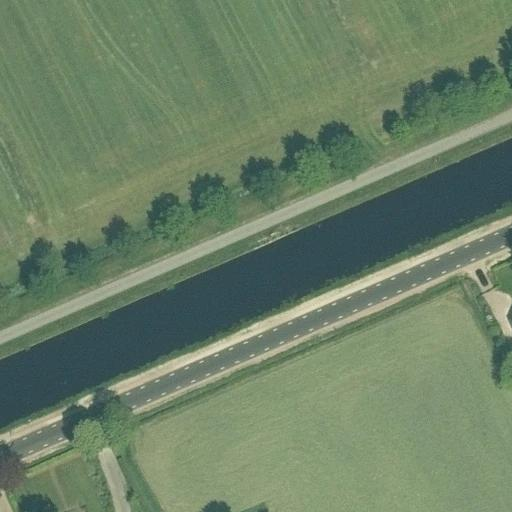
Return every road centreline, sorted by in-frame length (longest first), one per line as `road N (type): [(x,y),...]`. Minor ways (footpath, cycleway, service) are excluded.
road 1 (unclassified): [(0,340),(511,118)]
road 2 (tertiary): [(0,461),(511,240)]
